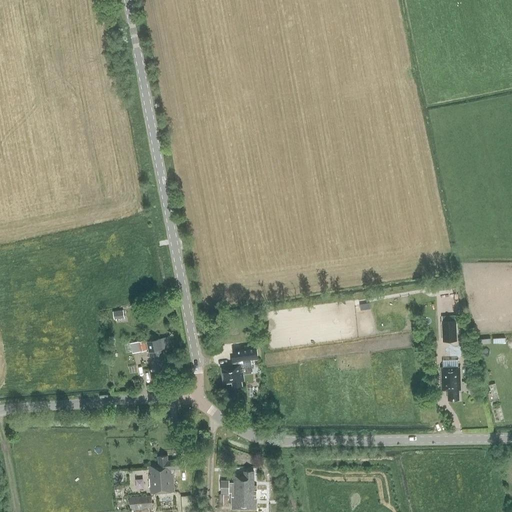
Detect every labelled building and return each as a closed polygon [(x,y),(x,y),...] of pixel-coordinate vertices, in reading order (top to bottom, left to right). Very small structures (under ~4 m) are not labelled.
[(452,288),(451,282),(431,285),(432,291),(452,288)] [(123,310),(113,311),(114,319),(124,318),(123,310)] [(456,320),(441,321),(442,342),(457,341),(456,320)] [(163,349),(169,348),(167,338),(147,342),(152,369),(155,369),(156,372),(165,371),(164,367),(166,367),(163,349)] [(145,341),(131,343),(133,353),(146,351),(145,341)] [(252,366),(251,360),(258,359),(256,348),(235,351),(233,351),(234,358),(231,358),(232,365),(221,366),(223,382),(225,384),(232,383),(233,387),(242,386),(242,382),(244,381),(242,367),(252,366)] [(441,368),(441,391),(447,391),(448,401),(459,400),(458,390),(460,390),(460,367),(441,368)] [(172,470),(179,469),(178,460),(168,461),(167,456),(158,457),(158,465),(149,466),(151,493),(174,491),(172,470)] [(221,481),(221,493),(229,493),(229,492),(232,492),(232,508),(256,509),(256,507),(256,486),(254,486),(254,472),(244,472),(244,476),(234,476),(234,483),(229,483),(229,481),(221,481)] [(151,495),(129,497),(130,510),(152,508),(151,495)]
